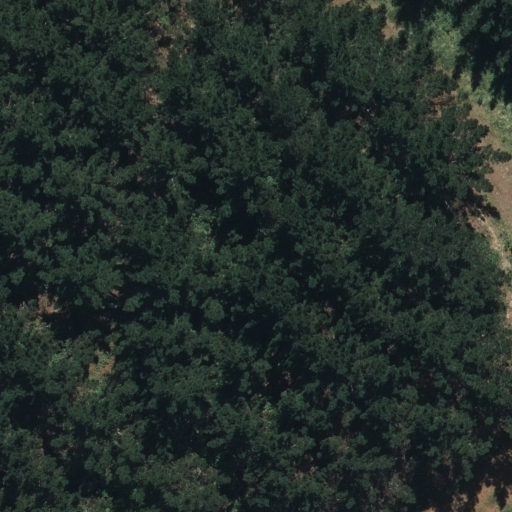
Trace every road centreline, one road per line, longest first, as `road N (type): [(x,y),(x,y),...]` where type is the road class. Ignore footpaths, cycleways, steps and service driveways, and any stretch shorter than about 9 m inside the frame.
road 1 (track): [(385,0),(391,40),(511,161)]
road 2 (track): [(511,371),(478,511)]
